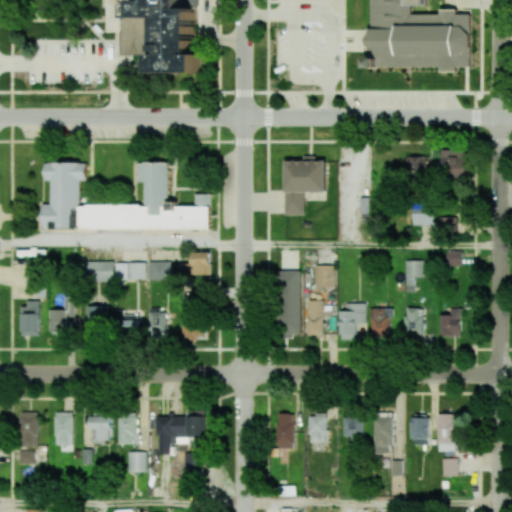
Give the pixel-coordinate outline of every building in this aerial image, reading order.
[(142,0),(135,0),(135,17),(121,17),(121,55),(146,55),(146,25),(155,25),(158,26),(158,51),(153,55),(153,73),(199,73),(199,55),(190,55),(193,48),(193,12),(199,0),(197,0),(142,0)] [(369,0),(369,67),(440,67),(440,72),(458,72),(458,66),(471,66),(472,14),(458,14),(458,9),(441,9),(441,14),(413,14),(413,5),(427,5),(426,0),(369,0)] [(467,179),(467,149),(442,149),(441,178),(467,179)] [(326,191),(326,160),(316,160),(316,156),(304,156),(304,160),(286,160),(285,215),(305,215),(305,191),(326,191)] [(428,156),(407,156),(407,175),(429,174),(428,156)] [(211,229),(211,193),(195,193),(195,206),(176,206),(176,202),(168,202),(168,162),(138,162),(138,182),(145,182),(145,204),(80,204),(80,180),(87,180),(87,163),(45,162),(45,180),(51,180),(51,204),(43,204),(43,229),(211,229)] [(437,201),(436,224),(415,224),(415,201),(437,201)] [(441,216),(458,215),(458,235),(441,236),(441,216)] [(448,250),(463,249),(463,264),(448,265),(448,250)] [(211,252),(193,252),(193,263),(182,264),(183,274),(212,274),(211,252)] [(407,260),(425,259),(425,276),(408,276),(407,260)] [(86,261),(115,260),(116,280),(87,281),(86,261)] [(151,261),(173,260),(173,279),(151,279),(151,261)] [(130,262),(147,261),(148,278),(130,278),(130,262)] [(117,262),(129,262),(129,278),(117,278),(117,262)] [(28,263),(46,263),(46,286),(28,286),(28,263)] [(317,264),(335,264),(335,286),(316,285),(317,264)] [(302,271),(278,270),(276,334),(301,335),(302,271)] [(75,315),(75,297),(65,296),(64,310),(51,309),(50,337),(67,337),(67,315),(75,315)] [(324,300),(308,300),(308,335),(324,335),(324,300)] [(40,303),(21,303),(22,335),(41,335),(40,303)] [(357,339),(356,323),(367,323),(366,303),(345,303),(346,311),(340,311),(340,339),(357,339)] [(108,306),(88,305),(87,330),(107,331),(108,306)] [(371,335),(389,336),(389,318),(393,318),(393,308),(371,307),(371,335)] [(405,334),(424,335),(424,308),(406,307),(405,334)] [(441,315),(441,336),(462,336),(462,308),(451,308),(451,315),(441,315)] [(139,314),(123,315),(123,309),(116,309),(117,333),(140,332),(139,314)] [(150,339),(167,339),(166,311),(149,312),(150,339)] [(183,313),(183,338),(204,338),(204,313),(183,313)] [(39,446),(38,411),(20,412),(21,446),(39,446)] [(74,445),(73,412),(55,412),(56,445),(74,445)] [(294,448),(295,413),(277,413),(277,448),(294,448)] [(457,414),(439,413),(438,450),(456,451),(457,414)] [(138,444),(139,415),(119,414),(118,444),(138,444)] [(158,415),(158,454),(171,454),(170,436),(189,436),(189,445),(204,445),(204,414),(158,415)] [(310,414),(310,442),(327,442),(328,414),(310,414)] [(412,444),(430,444),(430,415),(412,415),(412,444)] [(112,416),(91,416),(91,442),(112,442),(112,416)] [(344,437),(364,437),(364,416),(344,416),(344,437)] [(394,417),(376,417),(375,452),(393,453),(394,417)] [(35,464),(35,451),(19,451),(19,464),(35,464)] [(146,451),(128,452),(128,472),(147,472),(146,451)] [(199,453),(184,452),(184,478),(198,478),(199,453)] [(443,476),(459,476),(458,458),(443,458),(443,476)]
